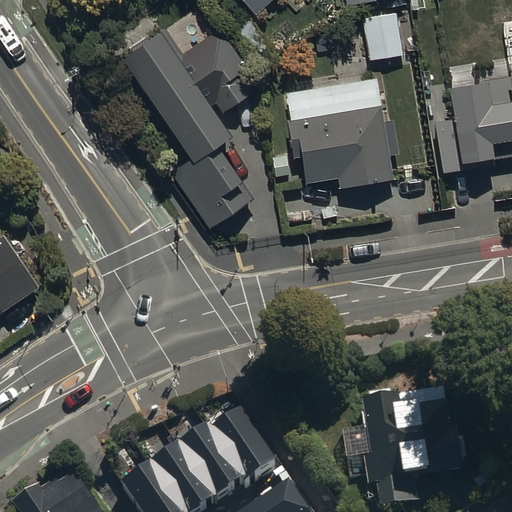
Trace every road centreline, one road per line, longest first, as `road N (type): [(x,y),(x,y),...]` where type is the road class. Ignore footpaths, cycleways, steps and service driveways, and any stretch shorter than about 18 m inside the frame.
road 1 (tertiary): [(178,321),(255,301),(511,264)]
road 2 (tertiary): [(178,321),(140,249),(0,46)]
road 3 (tertiary): [(0,424),(96,361),(178,321)]
